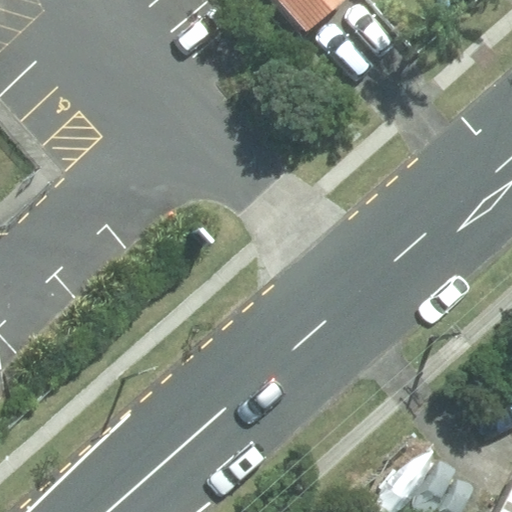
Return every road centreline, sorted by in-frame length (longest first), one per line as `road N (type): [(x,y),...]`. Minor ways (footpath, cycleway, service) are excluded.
road 1 (secondary): [(109,511),(511,152)]
road 2 (unknown): [(350,296),(100,0)]
